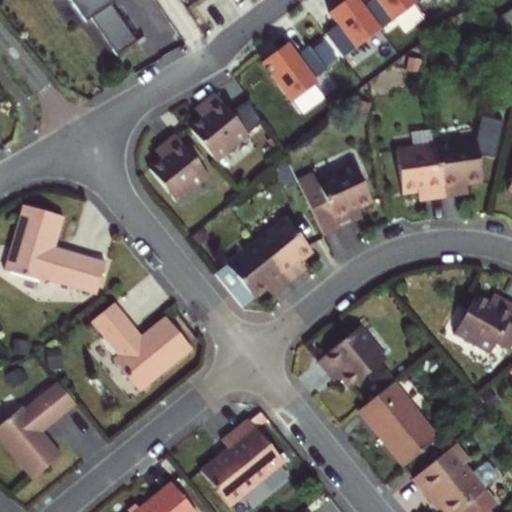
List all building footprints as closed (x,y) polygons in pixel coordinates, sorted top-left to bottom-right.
[(107,61),(134,42),(108,5),(105,0),(58,0),(57,1),(75,28),(81,24),(107,61)] [(343,57),(371,36),(355,15),(355,14),(345,0),(329,12),(338,25),(325,34),(343,57)] [(371,36),(407,9),(400,0),(370,0),(363,6),(358,0),(345,0),(355,14),(355,15),(371,36)] [(400,0),(407,9),(416,3),(413,0),(400,0)] [(511,9),(497,20),(511,40),(511,9)] [(261,63),(291,103),(317,82),(315,79),(327,69),(309,46),(297,55),(287,43),(261,63)] [(207,100),(187,117),(193,123),(180,133),(209,168),(255,129),(241,108),(225,122),(207,100)] [(170,209),(201,185),(167,141),(152,153),(158,160),(151,165),(154,170),(146,177),(170,209)] [(473,185),(468,144),(430,148),(437,199),(453,197),(452,191),(460,191),(460,187),(473,185)] [(420,200),(437,199),(430,148),(390,152),(394,194),(412,192),(412,196),(419,195),(420,200)] [(152,153),(145,158),(151,165),(158,160),(152,153)] [(511,164),(502,186),(511,190),(511,164)] [(347,220),(342,209),(351,204),(361,199),(344,166),(312,181),(308,175),(288,185),(313,237),(347,220)] [(256,210),(248,201),(236,210),(244,219),(256,210)] [(347,220),(357,216),(351,204),(342,209),(347,220)] [(103,261),(55,248),(64,217),(22,205),(4,274),(93,298),(103,261)] [(275,221),(247,244),(281,284),(299,269),(293,262),(303,254),(275,221)] [(202,242),(194,233),(183,242),(191,252),(202,242)] [(234,312),(257,292),(263,299),(281,284),(247,244),(206,279),(234,312)] [(479,298),(490,304),(493,299),(481,294),(479,298)] [(490,343),(500,348),(511,324),(511,309),(493,299),(490,304),(479,298),(476,304),(465,298),(447,334),(485,353),(490,343)] [(134,340),(108,308),(83,328),(136,393),(189,350),(162,317),(134,340)] [(345,392),(376,366),(348,334),(308,367),(319,380),(323,377),(330,385),(335,380),(345,392)] [(330,385),(323,377),(319,380),(326,388),(330,385)] [(36,434),(61,414),(42,390),(18,410),(16,410),(0,423),(0,449),(26,481),(55,457),(36,434)] [(432,443),(386,390),(352,418),(398,472),(432,443)] [(219,446),(226,455),(217,462),(251,493),(281,468),(246,424),(219,446)] [(463,466),(450,451),(408,485),(427,507),(430,504),(436,511),(489,511),(492,511),(479,495),(492,484),(493,481),(483,469),(480,469),(467,480),(458,470),(463,466)] [(227,511),(251,493),(217,462),(199,476),(227,511)] [(183,511),(167,492),(141,511),(183,511)]
